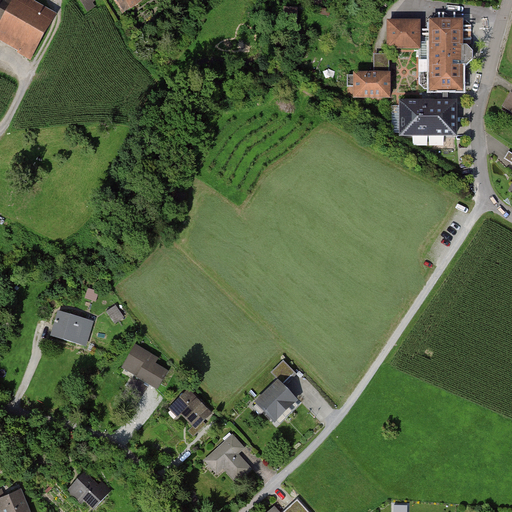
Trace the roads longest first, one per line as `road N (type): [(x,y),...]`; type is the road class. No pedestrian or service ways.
road 1 (track): [(487,197),(434,178),(390,141),(233,76),(163,81),(108,0)]
road 2 (residential): [(487,197),(346,409),(244,511)]
road 3 (residential): [(0,409),(90,435),(183,511)]
road 4 (residential): [(510,0),(478,110),(487,197)]
